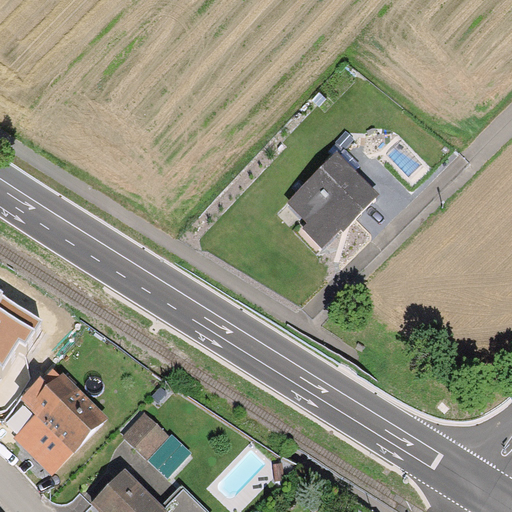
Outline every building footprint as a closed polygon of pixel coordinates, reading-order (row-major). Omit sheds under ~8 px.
[(380,196),(342,155),(291,202),(309,221),(303,226),(324,248),(351,222),(380,196)] [(14,372),(44,330),(0,302),(0,378),(6,385),(14,372)] [(52,474),(107,419),(64,377),(62,379),(55,372),(39,389),(23,404),(37,418),(16,439),(52,474)] [(172,438),(146,414),(123,439),(169,481),(194,454),(174,436),(172,438)] [(165,511),(125,473),(92,506),(98,511),(165,511)] [(165,511),(208,511),(186,489),(165,511)]
